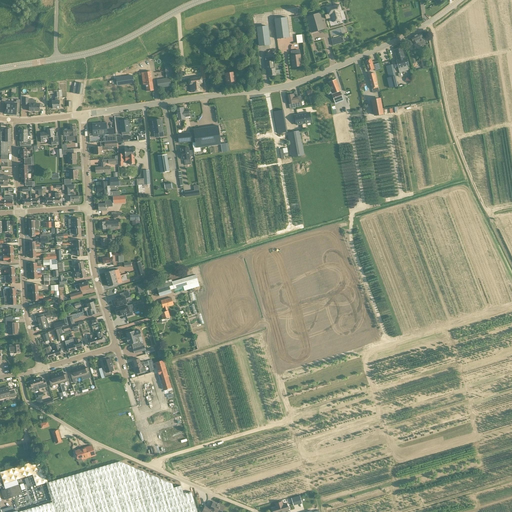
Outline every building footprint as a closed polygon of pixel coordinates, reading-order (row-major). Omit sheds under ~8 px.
[(328,14),(325,15),(326,19),(329,18),(329,17),(331,17),(332,22),(340,20),(338,12),(341,12),(339,5),(326,8),(328,14)] [(320,13),(306,16),(311,32),(324,29),(320,13)] [(287,17),(274,19),(277,39),(289,37),(287,17)] [(259,46),(270,44),(268,26),(257,27),(259,46)] [(421,45),(425,43),(420,33),(411,38),(413,42),(414,44),(419,41),(421,45)] [(406,58),(404,58),(401,48),(394,50),(397,60),(396,60),(399,72),(408,70),(407,66),(408,65),(406,58)] [(299,50),(290,51),(291,56),(293,67),(301,66),(300,61),(301,61),(299,50)] [(275,68),(273,56),(265,57),(266,62),(265,62),(267,71),(268,71),(268,76),(276,75),(275,68)] [(371,59),(364,61),(368,71),(374,69),(374,70),(378,69),(376,64),(373,65),(371,59)] [(397,86),(392,65),(386,66),(388,77),(387,78),(389,88),(397,86)] [(141,73),(143,85),(146,84),(147,91),(153,90),(150,71),(141,73)] [(224,74),(226,87),(237,86),(235,72),(224,74)] [(368,74),(372,89),(373,93),(379,91),(378,87),(374,73),(368,74)] [(134,83),(133,76),(116,78),(117,85),(134,83)] [(201,77),(188,79),(190,92),(203,91),(201,77)] [(157,80),(158,88),(171,86),(170,78),(157,80)] [(336,79),(329,82),(333,93),(333,95),(340,92),(340,91),(340,90),(336,79)] [(75,83),(74,86),(73,93),(82,95),(83,84),(75,83)] [(54,91),(50,91),(50,94),(54,93),(55,101),(52,101),(52,109),(60,108),(59,100),(59,97),(59,90),(54,90),(54,91)] [(333,95),(332,95),(335,104),(341,101),(340,99),(343,98),(340,92),(333,95)] [(293,94),(287,95),(288,104),(290,104),(290,106),(294,105),(295,108),(301,106),(300,102),(301,101),(300,96),(293,97),(293,94)] [(2,99),(2,105),(4,106),(4,109),(4,113),(7,114),(7,115),(10,115),(11,102),(5,101),(5,99),(2,99)] [(383,114),(380,99),(373,101),(376,115),(383,114)] [(11,102),(10,115),(13,115),(13,114),(16,114),(16,112),(16,106),(19,107),(20,100),(17,100),(16,102),(11,102)] [(28,100),(28,104),(29,104),(29,111),(40,111),(40,107),(43,107),(43,104),(40,104),(36,104),(36,100),(28,100)] [(184,107),(175,109),(177,120),(190,118),(188,110),(184,110),(184,107)] [(311,122),(310,113),(294,115),(296,125),(311,122)] [(152,120),(153,126),(152,126),(152,131),(154,130),(154,133),(158,133),(159,137),(163,136),(163,132),(161,119),(152,120)] [(122,132),(122,135),(130,134),(129,131),(130,131),(128,120),(120,121),(121,132),(122,132)] [(100,126),(93,126),(93,135),(98,134),(105,134),(105,141),(108,141),(116,141),(116,136),(116,134),(113,134),(113,133),(113,129),(113,128),(108,128),(108,126),(106,126),(106,123),(100,124),(100,126)] [(69,129),(63,130),(64,136),(66,136),(66,140),(75,139),(75,140),(75,143),(79,143),(79,137),(77,137),(77,135),(76,126),(69,127),(69,129)] [(192,142),(193,152),(201,151),(200,147),(221,144),(218,126),(193,129),(195,141),(192,142)] [(47,129),(47,132),(48,138),(51,137),(52,140),(51,140),(52,145),(59,144),(58,135),(54,136),(53,128),(47,129)] [(1,133),(1,150),(1,157),(1,160),(1,162),(1,165),(1,167),(8,167),(8,163),(8,146),(11,146),(11,129),(4,129),(4,133),(1,133)] [(20,146),(31,146),(31,140),(27,140),(27,130),(20,130),(20,146)] [(141,135),(137,135),(137,140),(146,139),(145,130),(140,131),(141,135)] [(292,157),(304,155),(300,131),(291,132),(287,133),(292,157)] [(48,138),(47,132),(40,133),(41,143),(44,142),(44,139),(48,139),(48,138)] [(191,132),(178,134),(179,143),(192,142),(191,132)] [(102,147),(94,147),(94,155),(102,155),(102,150),(108,150),(107,147),(112,146),(115,146),(116,146),(117,146),(117,141),(116,141),(108,141),(105,141),(104,142),(104,147),(102,147)] [(134,147),(124,148),(125,156),(125,161),(129,160),(129,164),(135,164),(134,147)] [(182,152),(181,152),(182,156),(183,155),(183,160),(184,160),(185,165),(190,164),(190,158),(189,155),(192,155),(192,150),(189,151),(188,148),(182,149),(182,152)] [(24,162),(31,161),(31,158),(27,158),(27,149),(20,150),(21,159),(24,158),(24,162)] [(75,158),(76,158),(76,154),(68,155),(68,165),(76,164),(75,158)] [(158,156),(160,173),(169,171),(167,154),(158,156)] [(21,165),(21,174),(28,173),(27,165),(31,165),(31,161),(24,162),(25,165),(21,165)] [(96,173),(105,173),(105,174),(111,174),(110,166),(105,166),(105,163),(101,163),(101,167),(95,168),(96,173)] [(74,171),(69,171),(70,179),(71,179),(77,179),(77,170),(74,171)] [(138,185),(142,185),(150,184),(149,170),(143,171),(144,178),(136,179),(137,185),(138,185)] [(28,173),(21,174),(22,182),(25,182),(26,186),(32,185),(32,182),(28,182),(28,173)] [(118,177),(109,178),(110,182),(116,182),(116,186),(118,186),(119,185),(118,177)] [(101,182),(101,187),(97,187),(97,188),(96,188),(96,191),(97,191),(97,192),(102,192),(102,197),(110,196),(110,186),(107,186),(106,182),(101,182)] [(54,203),(53,198),(51,198),(50,193),(47,194),(47,198),(45,198),(46,204),(54,203)] [(56,197),(53,198),(54,203),(62,202),(61,197),(60,197),(59,193),(56,193),(56,197)] [(34,199),(31,199),(31,204),(40,204),(39,199),(37,199),(37,194),(33,194),(34,199)] [(70,197),(71,202),(75,202),(76,203),(80,203),(80,198),(78,198),(78,196),(72,197),(72,194),(69,194),(69,197),(70,197)] [(31,204),(31,199),(28,199),(28,195),(24,195),(25,200),(23,200),(23,205),(31,204)] [(7,196),(4,196),(5,201),(5,206),(13,206),(13,200),(12,196),(10,196),(7,196)] [(105,203),(98,204),(99,211),(101,210),(101,211),(106,211),(106,207),(106,206),(112,206),(112,200),(105,201),(106,203),(105,203)] [(139,214),(130,215),(130,220),(132,220),(132,222),(135,222),(135,225),(140,225),(139,214)] [(74,219),(68,220),(69,228),(75,227),(80,227),(80,219),(74,219)] [(29,228),(35,228),(35,226),(39,225),(39,222),(35,222),(34,220),(29,220),(29,228)] [(100,225),(99,226),(99,228),(100,229),(105,229),(105,230),(113,230),(115,228),(118,228),(118,226),(119,226),(118,220),(108,221),(108,222),(105,222),(99,222),(100,225)] [(75,229),(70,230),(70,235),(76,235),(81,235),(80,227),(75,227),(75,229)] [(35,231),(35,228),(29,228),(30,237),(35,236),(35,235),(39,234),(39,231),(35,231)] [(140,232),(131,233),(132,236),(130,236),(131,241),(135,241),(135,247),(141,247),(140,241),(141,241),(140,232)] [(76,248),(82,248),(81,240),(76,240),(76,242),(72,242),(72,246),(76,246),(76,248)] [(30,242),(30,250),(36,249),(36,250),(40,249),(39,243),(35,243),(35,241),(30,242)] [(3,254),(13,254),(13,246),(7,246),(8,248),(3,248),(3,251),(8,251),(8,254),(3,254)] [(83,256),(82,248),(76,248),(77,251),(72,251),(72,255),(77,255),(77,257),(83,256)] [(36,250),(36,249),(30,250),(31,258),(36,258),(36,256),(40,255),(40,252),(36,252),(36,250)] [(112,257),(112,255),(113,255),(122,255),(121,252),(111,252),(107,253),(108,257),(102,258),(103,263),(113,262),(112,257)] [(14,262),(13,254),(3,254),(4,261),(8,261),(8,262),(14,262)] [(79,271),(84,269),(83,261),(77,262),(78,264),(74,265),(74,269),(78,268),(79,271)] [(32,271),(37,271),(37,268),(41,268),(41,264),(37,265),(36,263),(31,263),(32,271)] [(9,275),(15,275),(14,267),(9,267),(9,269),(5,270),(5,273),(9,273),(9,275)] [(86,277),(84,269),(79,271),(75,271),(76,279),(86,277)] [(114,270),(105,273),(107,280),(120,276),(118,269),(114,270)] [(37,274),(37,271),(32,271),(32,279),(37,279),(37,277),(41,277),(41,274),(45,274),(45,271),(41,271),(41,273),(37,274)] [(15,283),(15,275),(9,275),(9,278),(5,278),(5,282),(10,282),(10,284),(15,283)] [(157,286),(160,296),(160,297),(171,293),(170,290),(174,289),(198,282),(196,275),(172,282),(171,279),(163,282),(163,284),(157,286)] [(120,276),(107,280),(109,286),(122,283),(120,276)] [(80,288),(81,290),(89,288),(87,282),(75,285),(76,289),(80,288)] [(32,284),(33,293),(38,292),(38,290),(42,289),(42,286),(38,286),(38,284),(32,284)] [(10,297),(16,296),(15,288),(4,289),(4,297),(10,297)] [(113,301),(113,303),(114,303),(114,304),(115,303),(116,307),(117,306),(118,309),(126,306),(127,306),(126,303),(127,303),(126,300),(125,299),(128,298),(130,297),(128,291),(120,294),(121,296),(121,297),(120,298),(113,300),(113,301)] [(38,292),(33,293),(33,301),(39,300),(39,299),(43,298),(43,295),(38,295),(38,292)] [(16,296),(10,297),(4,297),(5,305),(16,305),(16,296)] [(170,317),(167,308),(167,307),(173,305),(171,297),(161,301),(163,308),(164,308),(165,311),(161,313),(163,319),(166,319),(166,320),(170,319),(170,317)] [(82,312),(95,308),(93,302),(85,304),(86,307),(82,309),(83,312),(82,312)] [(116,310),(116,313),(117,312),(117,313),(118,313),(119,316),(126,314),(127,317),(133,315),(132,312),(134,311),(132,304),(127,306),(126,306),(118,309),(117,309),(116,309),(116,310)] [(95,310),(95,308),(82,312),(82,315),(84,314),(86,314),(87,317),(97,314),(98,312),(97,310),(95,310)] [(51,312),(45,313),(46,315),(39,317),(35,318),(36,321),(38,321),(40,330),(45,328),(46,328),(47,327),(46,321),(47,321),(47,318),(53,316),(51,312)] [(97,318),(90,320),(92,326),(99,324),(97,318)] [(17,327),(17,322),(13,323),(12,320),(5,320),(6,324),(8,324),(9,334),(17,334),(17,327)] [(70,329),(69,325),(63,327),(63,328),(58,329),(60,334),(65,333),(64,332),(70,330),(70,329)] [(61,340),(58,329),(51,331),(52,333),(54,332),(57,341),(61,340)] [(126,333),(127,338),(126,338),(128,342),(129,342),(129,345),(133,343),(134,345),(133,345),(134,349),(133,349),(134,353),(146,350),(144,346),(139,347),(136,338),(141,336),(140,330),(134,332),(134,331),(130,332),(130,331),(126,332),(127,333),(126,333)] [(101,331),(95,333),(97,338),(95,338),(97,343),(105,341),(104,340),(106,339),(105,336),(103,337),(103,336),(101,331)] [(97,343),(95,338),(93,339),(91,335),(88,336),(89,340),(88,340),(89,346),(97,343)] [(65,342),(68,352),(76,350),(75,345),(74,345),(73,339),(65,342)] [(77,344),(75,345),(76,350),(84,347),(82,342),(80,343),(79,339),(76,340),(77,344)] [(20,350),(19,349),(19,345),(10,345),(10,353),(10,355),(10,356),(11,356),(13,356),(14,356),(14,355),(14,353),(19,353),(19,352),(20,352),(20,351),(20,350)] [(55,356),(53,351),(51,351),(49,345),(44,347),(47,358),(55,356)] [(56,350),(53,351),(55,356),(63,354),(61,348),(59,349),(58,345),(55,346),(56,350)] [(106,356),(99,359),(102,367),(112,364),(110,358),(107,359),(106,356)] [(133,360),(135,367),(144,364),(148,363),(151,362),(152,362),(152,360),(148,361),(143,362),(143,361),(140,362),(139,358),(133,360)] [(155,363),(164,390),(171,388),(163,360),(155,363)] [(144,364),(135,367),(137,373),(146,371),(145,367),(149,365),(152,364),(151,362),(148,363),(144,364)] [(84,365),(78,367),(81,377),(90,374),(88,367),(85,368),(84,365)] [(112,365),(102,367),(104,376),(111,374),(111,372),(114,371),(112,365)] [(78,367),(72,369),(73,372),(70,373),(73,383),(76,382),(75,379),(81,377),(78,367)] [(63,371),(57,373),(60,383),(69,381),(66,374),(64,374),(63,371)] [(57,373),(51,375),(51,378),(49,379),(51,386),(60,383),(57,373)] [(38,386),(36,380),(30,381),(31,384),(28,385),(29,389),(33,388),(32,387),(38,386)] [(0,399),(10,397),(10,398),(16,397),(14,390),(9,391),(8,387),(0,389),(0,399)] [(52,431),(55,441),(61,439),(58,430),(52,431)] [(29,441),(23,443),(25,450),(31,448),(29,441)] [(77,459),(81,458),(82,459),(85,459),(95,455),(92,445),(78,450),(75,451),(77,459)] [(36,486),(46,483),(48,482),(40,459),(0,472),(4,484),(32,475),(36,486)] [(196,511),(191,492),(183,494),(181,485),(173,487),(172,484),(119,462),(46,483),(52,502),(18,511),(17,511),(12,511),(196,511)] [(1,491),(4,500),(22,494),(19,485),(1,491)] [(294,505),(303,503),(301,495),(293,497),(294,505)] [(202,511),(208,511),(210,510),(213,511),(221,511),(224,507),(213,502),(210,508),(205,506),(202,511)] [(276,507),(272,508),(272,511),(281,511),(289,510),(287,504),(282,505),(281,502),(275,503),(276,507)]
